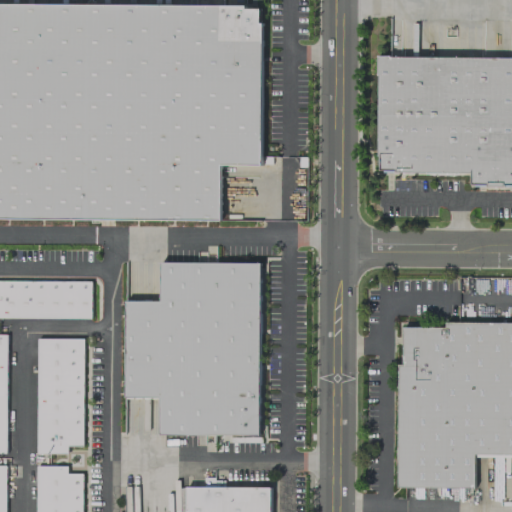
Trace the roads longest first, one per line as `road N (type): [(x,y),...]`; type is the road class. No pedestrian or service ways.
road 1 (residential): [(338,0),(334,511)]
road 2 (residential): [(458,248),(335,247)]
